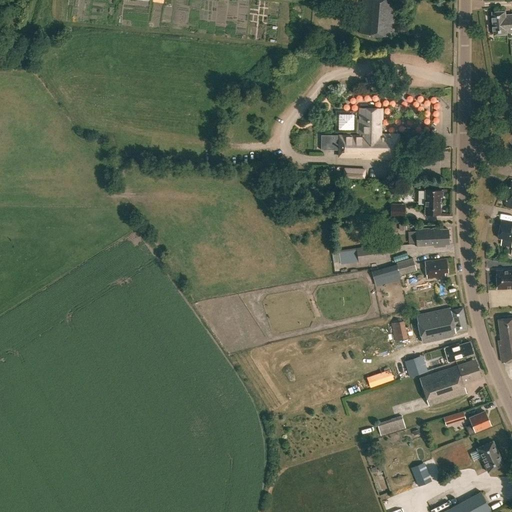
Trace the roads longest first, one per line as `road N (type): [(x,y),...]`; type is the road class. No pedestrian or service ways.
road 1 (tertiary): [(511,411),(471,292),(464,156)]
road 2 (tertiary): [(464,156),(466,0)]
